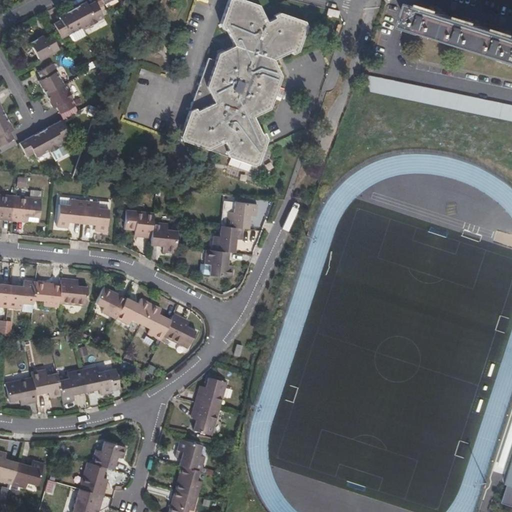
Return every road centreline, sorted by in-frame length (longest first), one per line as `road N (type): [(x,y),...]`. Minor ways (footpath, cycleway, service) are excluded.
road 1 (residential): [(232,318),(122,264),(0,249)]
road 2 (residential): [(0,421),(68,426),(147,404)]
road 3 (unknown): [(218,0),(195,66),(143,117)]
road 4 (residential): [(232,318),(293,198)]
road 5 (unknown): [(346,3),(322,71),(283,115)]
road 6 (residential): [(147,404),(203,361),(232,318)]
